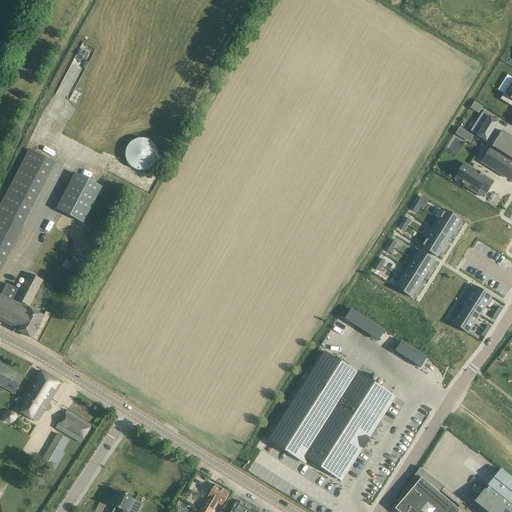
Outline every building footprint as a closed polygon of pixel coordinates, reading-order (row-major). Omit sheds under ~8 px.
[(511,81),(500,100),(511,107),(511,81)] [(481,113),(470,131),(485,141),(497,122),(481,113)] [(511,137),(502,131),(491,148),(511,160),(511,137)] [(127,147),(126,150),(125,153),(125,155),(125,158),(126,161),(127,163),(130,166),(132,168),(136,170),(139,171),(143,171),(147,170),(151,168),(154,165),(156,162),(157,158),(157,154),(157,151),(155,147),(153,144),(150,141),(147,140),(143,139),(139,139),(136,140),(133,141),(131,143),(129,145),(127,147)] [(511,162),(490,149),(481,164),(506,179),(511,170),(511,162)] [(0,269),(56,163),(30,150),(0,207),(0,269)] [(467,166),(456,182),(482,199),(493,183),(467,166)] [(83,224),(102,188),(75,174),(57,210),(83,224)] [(444,210),(438,219),(454,229),(460,220),(444,210)] [(438,219),(432,228),(448,239),(454,229),(438,219)] [(432,228),(426,237),(443,248),(448,239),(432,228)] [(426,237),(420,247),(437,257),(443,248),(426,237)] [(418,250),(412,260),(429,270),(435,261),(418,250)] [(412,260),(407,269),(423,279),(429,270),(412,260)] [(74,273),(77,267),(69,262),(66,269),(74,273)] [(407,269),(401,278),(417,288),(423,279),(407,269)] [(0,295),(0,320),(18,330),(17,331),(33,339),(44,317),(29,309),(29,307),(30,308),(43,281),(29,274),(20,291),(12,286),(6,298),(1,296),(0,295)] [(401,278),(395,288),(411,298),(417,288),(401,278)] [(475,286),(469,295),(485,306),(491,296),(475,286)] [(469,295),(463,305),(479,315),(485,306),(469,295)] [(463,305),(457,314),(473,324),(479,315),(463,305)] [(344,320),(355,327),(361,316),(351,309),(344,320)] [(457,314),(451,323),(467,333),(473,324),(457,314)] [(395,352),(421,368),(427,358),(401,341),(395,352)] [(324,352),(268,440),(302,462),(305,458),(338,479),(391,395),(324,352)] [(0,363),(0,386),(15,395),(25,377),(0,363)] [(61,383),(39,369),(14,408),(36,422),(61,383)] [(68,410),(55,429),(80,445),(92,426),(68,410)] [(6,412),(4,416),(4,421),(10,425),(15,423),(18,418),(16,413),(12,411),(6,412)] [(58,435),(41,466),(54,474),(65,455),(64,454),(70,442),(58,435)] [(459,511),(460,511),(416,474),(420,468),(419,468),(392,510),(393,511),(459,511)] [(511,511),(511,478),(502,470),(498,474),(492,482),(479,498),(476,502),(489,511),(511,511)] [(215,485),(208,498),(199,511),(212,511),(218,504),(222,507),(230,494),(215,485)] [(482,492),(474,485),(471,489),(471,490),(479,496),(482,492)] [(110,504),(120,510),(118,511),(129,511),(135,501),(136,500),(117,490),(117,491),(110,504)] [(238,499),(230,511),(258,511),(259,511),(238,499)]
